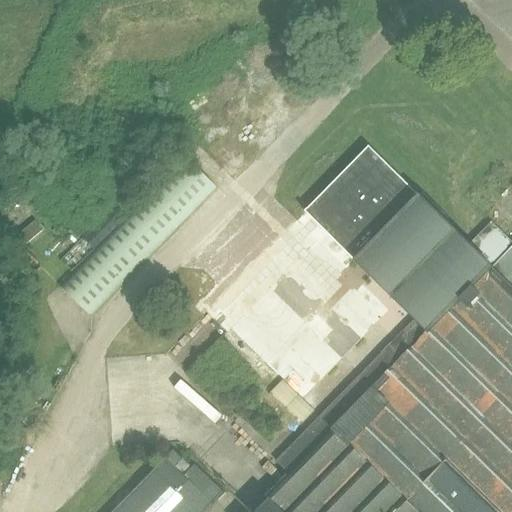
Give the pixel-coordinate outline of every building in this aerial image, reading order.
[(209,310),(240,340),(301,277),(326,302),(360,267),(367,274),(414,320),(421,327),(461,285),(511,334),(511,385),(444,456),(501,511),(511,511),(511,286),(469,245),(367,147),(209,310)] [(91,315),(217,186),(185,155),(59,284),(91,315)] [(511,240),(492,222),(469,245),(511,286),(511,240)] [(501,511),(444,456),(511,385),(511,334),(461,285),(421,327),(414,320),(392,342),(375,326),(391,310),(361,280),(367,274),(360,267),(326,302),(301,277),(240,340),(302,399),(364,335),(382,352),(277,461),(290,473),(265,498),(269,502),(259,511),(501,511)] [(204,511),(224,492),(195,464),(192,468),(174,451),(114,511),(204,511)]
